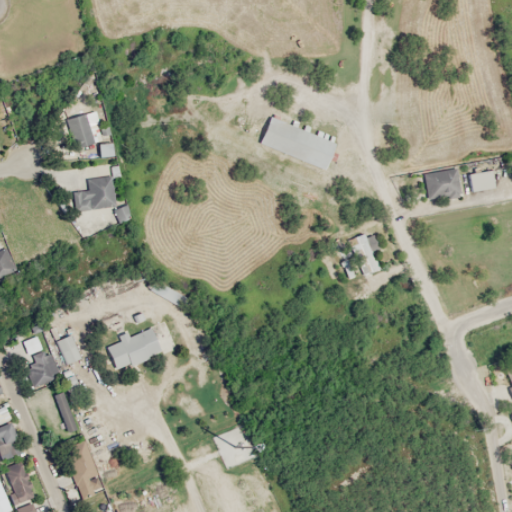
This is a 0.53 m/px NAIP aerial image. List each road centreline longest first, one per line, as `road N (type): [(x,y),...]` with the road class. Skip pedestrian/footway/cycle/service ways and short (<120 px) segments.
road 1 (residential): [(506,511),(478,390),(370,164),(362,125),(368,0)]
road 2 (residential): [(62,511),(3,374)]
